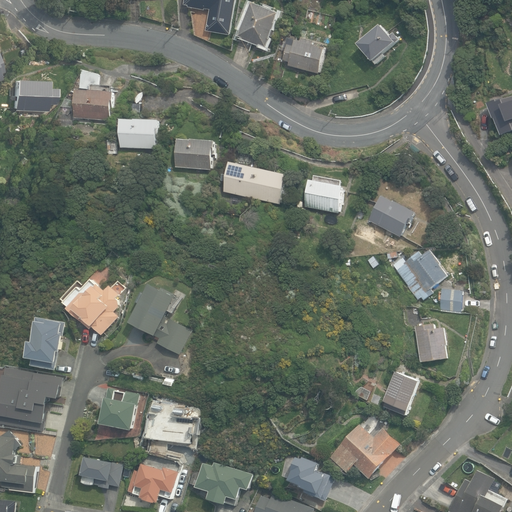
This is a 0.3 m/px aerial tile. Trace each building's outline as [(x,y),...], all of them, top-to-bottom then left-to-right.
[(206,9),(211,10),(207,30),(231,34),(237,0),(187,0),(186,5),(190,6),(190,8),(206,11),(206,9)] [(261,45),(268,47),(272,37),(275,38),(277,33),(274,32),(281,14),(254,3),(240,37),(244,38),(244,40),(261,46),(261,45)] [(361,45),(378,65),(387,57),(385,54),(398,43),(384,26),(361,45)] [(304,42),(289,38),(287,48),(288,48),(285,61),(291,62),(290,66),(321,74),(328,49),(316,46),(317,42),(305,39),(304,42)] [(77,118),(112,121),(112,110),(114,110),(114,88),(99,87),(101,74),(84,70),(81,88),(89,89),(89,91),(78,90),(77,118)] [(14,110),(49,111),(49,104),(56,104),(57,88),(49,88),(49,80),(15,79),(14,110)] [(497,119),(503,136),(511,132),(511,97),(499,102),(498,101),(490,104),(495,120),(497,119)] [(122,148),(157,149),(158,138),(160,138),(161,121),(123,119),(122,148)] [(178,168),(214,170),(215,155),(216,155),(217,142),(180,140),(178,168)] [(105,147),(105,153),(118,153),(118,141),(108,141),(105,147)] [(410,149),(417,154),(420,150),(413,145),(410,149)] [(23,157),(19,164),(24,167),(28,159),(23,157)] [(226,192),(282,204),(284,194),(289,195),(290,189),(286,188),(289,175),(233,163),(230,175),(226,175),(224,181),(229,182),(226,192)] [(307,207),(341,213),(346,187),(312,180),(307,207)] [(371,220),(402,236),(409,223),(411,224),(418,212),(396,201),(396,202),(384,196),(371,220)] [(397,268),(419,300),(452,277),(443,265),(444,264),(434,250),(425,256),(422,250),(397,268)] [(374,268),(380,265),(375,256),(369,260),(374,268)] [(95,327),(103,335),(122,317),(116,312),(121,307),(120,300),(118,298),(122,294),(113,286),(108,291),(101,284),(100,285),(94,279),(83,290),(81,287),(83,285),(79,281),(61,298),(92,329),(95,327)] [(159,343),(182,354),(194,330),(172,318),(183,298),(179,297),(180,295),(167,288),(165,290),(153,284),(147,294),(145,292),(139,303),(142,305),(133,323),(161,338),(159,343)] [(441,309),(462,312),(465,291),(443,288),(441,309)] [(34,366),(58,370),(61,352),(63,352),(67,334),(64,334),(67,323),(41,318),(39,327),(38,327),(32,359),(35,359),(34,366)] [(418,325),(423,362),(450,358),(448,344),(449,344),(447,327),(438,328),(437,322),(418,325)] [(451,378),(454,371),(436,363),(433,371),(451,378)] [(6,396),(0,395),(0,420),(47,428),(51,404),(64,406),(69,375),(11,366),(6,396)] [(424,381),(399,371),(386,405),(408,414),(411,405),(414,406),(424,381)] [(104,424),(135,430),(142,394),(111,387),(107,404),(105,404),(103,411),(106,412),(104,424)] [(359,389),(357,395),(369,400),(373,391),(364,387),(359,389)] [(357,464),(372,478),(404,444),(385,427),(376,437),(361,424),(331,457),(349,473),(357,464)] [(6,435),(0,434),(0,480),(7,481),(6,489),(36,492),(39,468),(17,466),(19,464),(20,455),(18,453),(18,450),(22,445),(13,431),(6,435)] [(84,484),(111,489),(112,485),(122,487),(126,465),(88,457),(84,475),(85,475),(84,484)] [(307,494),(328,501),(338,474),(320,468),(322,463),(304,457),(304,459),(300,457),(290,484),(308,491),(307,494)] [(166,469),(145,463),(142,471),(136,470),(130,491),(143,495),(143,497),(147,498),(147,499),(158,503),(158,502),(161,503),(163,495),(174,499),(182,471),(167,467),(166,469)] [(210,499),(237,507),(239,499),(240,500),(244,488),(252,490),(256,474),(215,463),(215,466),(205,463),(198,487),(212,491),(210,499)] [(503,511),(507,506),(488,496),(497,479),(479,469),(473,481),(467,478),(451,511),(452,511),(503,511)] [(315,511),(317,508),(275,492),(273,499),(263,495),(256,511),(315,511)] [(0,511),(15,511),(17,503),(5,501),(4,505),(0,504),(0,511)]
